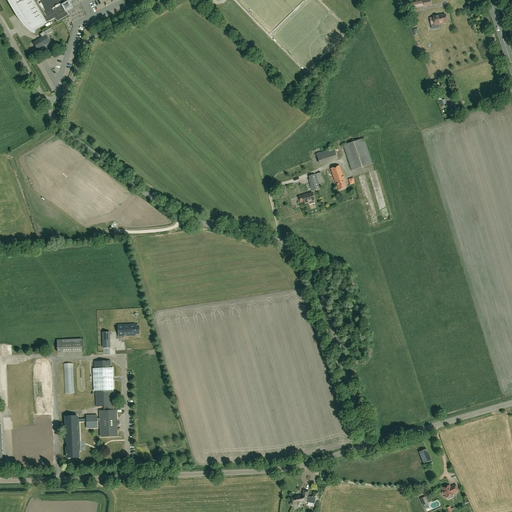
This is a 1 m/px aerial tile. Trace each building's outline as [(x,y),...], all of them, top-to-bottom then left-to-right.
[(72,8),(69,2),(72,0),(9,0),(19,15),(22,19),(25,23),(28,26),(31,29),(33,31),(55,18),(57,22),(69,15),(66,11),(72,8)] [(433,17),(433,18),(430,18),(431,25),(434,24),(434,25),(447,23),(445,14),(433,17)] [(439,25),(429,25),(429,21),(426,21),(427,29),(440,29),(439,25)] [(50,43),(46,36),(45,36),(35,42),(39,49),(41,48),(43,52),(48,49),(45,45),(50,43)] [(50,92),(54,90),(40,61),(36,63),(50,92)] [(343,145),(352,171),(372,164),(364,139),(343,145)] [(345,182),(339,166),(330,169),(335,183),(336,183),(338,190),(346,188),(344,183),(345,182)] [(324,183),(320,173),(315,174),(319,185),(324,183)] [(308,180),(312,191),(319,189),(315,175),(309,177),(310,180),(308,180)] [(307,194),(299,197),(301,202),(304,201),(305,204),(315,201),(312,193),(307,195),(307,194)] [(133,326),(117,326),(117,331),(117,337),(122,337),(122,335),(126,335),(126,334),(134,334),(133,326)] [(82,339),(62,340),(57,340),(58,352),(62,352),(82,351),(82,339)] [(49,393),(47,360),(40,360),(40,358),(31,359),(33,394),(49,393)] [(95,368),(93,368),(94,391),(96,391),(96,407),(104,406),(104,409),(114,409),(114,390),(113,390),(113,368),(111,368),(110,361),(94,361),(95,368)] [(59,376),(68,375),(67,366),(70,366),(69,362),(58,363),(59,376)] [(72,366),(68,366),(68,386),(74,386),(73,367),(78,367),(78,363),(72,363),(72,366)] [(10,374),(19,374),(19,380),(24,380),(24,367),(11,368),(11,366),(10,366),(10,374)] [(84,396),(89,396),(88,368),(83,368),(83,373),(80,373),(80,390),(84,390),(84,396)] [(65,404),(66,412),(73,412),(73,409),(85,409),(85,403),(65,404)] [(97,415),(86,416),(87,419),(87,422),(87,425),(87,429),(98,428),(97,421),(100,421),(101,437),(118,437),(117,426),(120,423),(117,421),(117,410),(115,410),(104,411),(100,411),(100,419),(97,419),(97,415)] [(77,416),(65,417),(66,426),(67,432),(66,432),(66,442),(67,442),(67,448),(66,448),(67,458),(79,457),(79,451),(80,451),(79,422),(87,422),(87,419),(77,420),(77,416)] [(453,494),(459,491),(456,485),(450,488),(449,485),(442,488),(446,498),(453,495),(453,494)] [(307,503),(309,491),(303,490),(302,496),(298,497),(298,496),(291,497),(292,501),(292,502),(291,502),(290,503),(290,504),(291,505),(292,505),(293,505),(307,503)] [(318,499),(319,493),(314,492),(313,497),(308,497),(307,502),(315,503),(315,498),(318,499)] [(420,499),(423,505),(428,503),(425,496),(420,499)]
